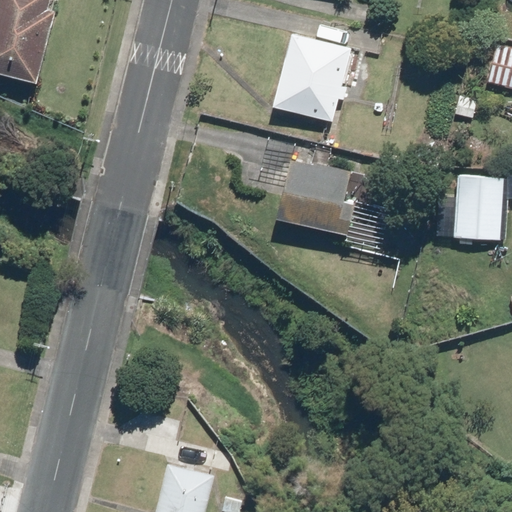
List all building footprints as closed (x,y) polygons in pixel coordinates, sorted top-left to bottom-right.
[(0,0),(0,64),(45,76),(62,5),(54,3),(55,0),(0,0)] [(299,29),(279,101),(336,116),(355,44),(299,29)] [(511,44),(498,41),(489,77),(511,82),(511,44)] [(482,97),(458,92),(454,112),(478,117),(482,97)] [(298,153),(282,210),(350,229),(359,196),(348,194),(355,169),(298,153)] [(464,172),(459,232),(504,235),(509,175),(464,172)] [(0,324),(0,339),(23,339),(23,324),(0,324)] [(209,511),(219,471),(173,459),(160,511),(209,511)]
